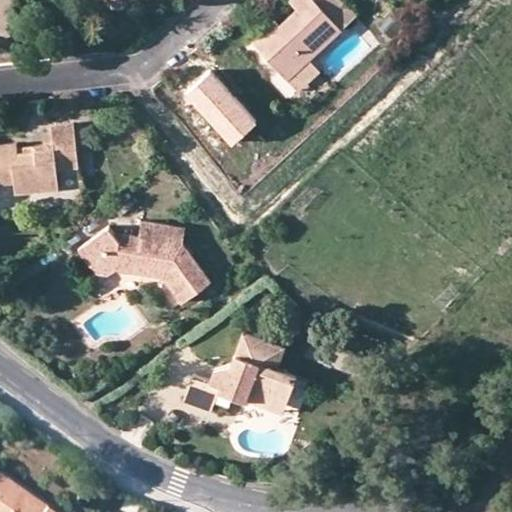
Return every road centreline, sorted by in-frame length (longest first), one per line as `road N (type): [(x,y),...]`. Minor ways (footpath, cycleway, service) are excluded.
road 1 (tertiary): [(244,506),(148,475),(0,373)]
road 2 (residential): [(218,0),(148,62),(0,81)]
